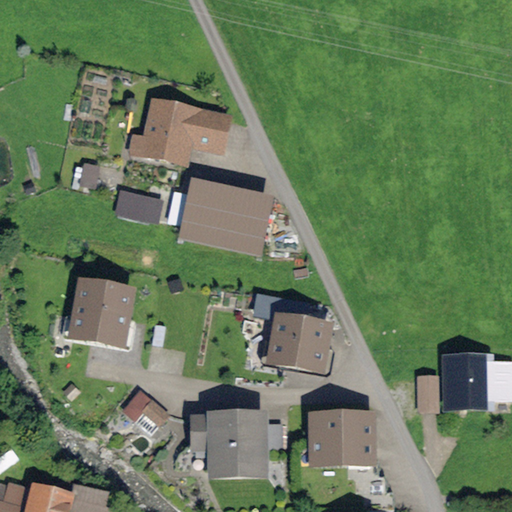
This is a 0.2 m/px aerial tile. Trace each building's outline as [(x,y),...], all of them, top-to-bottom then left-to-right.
[(225,121),(152,107),(146,141),(130,138),(125,162),(190,175),(195,154),(218,158),(225,121)] [(84,168),(80,189),(95,192),(100,171),(84,168)] [(268,204),(188,188),(176,245),(256,261),(268,204)] [(126,353),(135,293),(115,290),(78,285),(70,345),(126,353)] [(276,319),(309,325),(313,307),(255,297),(252,315),(276,319)] [(326,381),(335,329),(309,325),(276,319),(267,371),(326,381)] [(442,360),(444,416),(486,415),(486,406),(511,405),(511,364),(486,366),(486,359),(442,360)] [(418,415),(440,415),(439,380),(418,380),(418,415)] [(140,393),(123,413),(152,438),(170,419),(140,393)] [(268,482),(268,418),(189,418),(188,456),(207,456),(207,482),(268,482)] [(376,418),(310,418),(311,472),(346,472),(376,472),(376,418)] [(376,483),(376,472),(346,472),(346,485),(356,485),(356,498),(366,498),(365,511),(395,511),(396,495),(388,495),(387,483),(376,483)] [(0,483),(0,511),(65,511),(69,500),(0,483)] [(72,487),(69,500),(65,511),(107,511),(104,511),(107,495),(72,487)]
